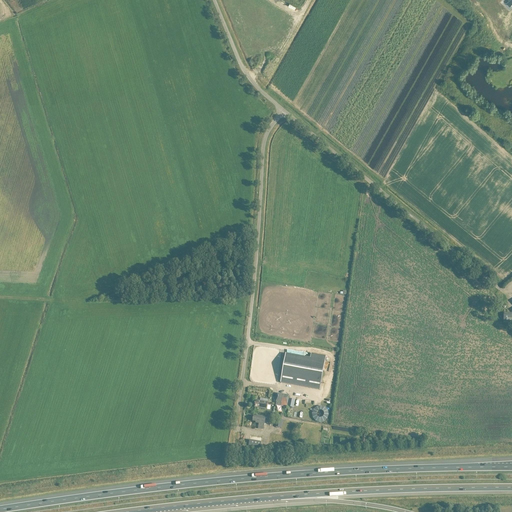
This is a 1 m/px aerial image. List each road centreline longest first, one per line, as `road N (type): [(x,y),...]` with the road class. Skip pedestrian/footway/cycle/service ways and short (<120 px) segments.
road 1 (motorway): [(511,467),(214,481),(0,509)]
road 2 (motorway): [(126,511),(278,495),(511,487)]
road 3 (unclassified): [(234,429),(263,142),(282,109)]
road 4 (unclassified): [(498,287),(282,109)]
road 5 (unclassified): [(282,109),(241,65),(214,0)]
